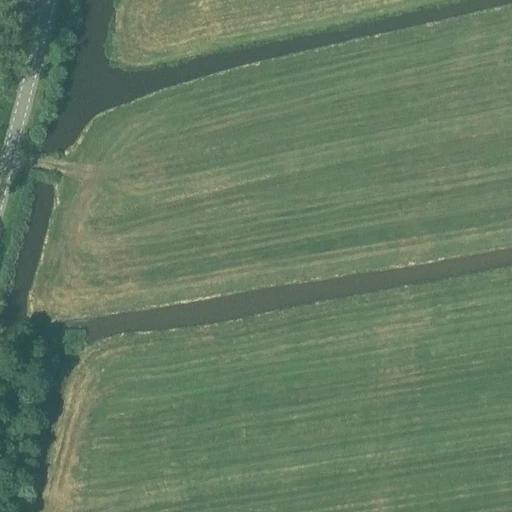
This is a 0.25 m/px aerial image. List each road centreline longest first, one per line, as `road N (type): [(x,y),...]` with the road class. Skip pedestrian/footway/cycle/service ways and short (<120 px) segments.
road 1 (track): [(7,162),(115,182),(241,174)]
road 2 (unclassified): [(0,186),(51,0)]
road 3 (track): [(0,451),(44,312)]
